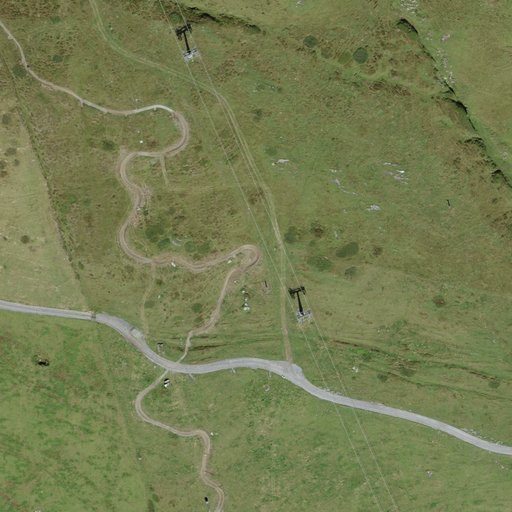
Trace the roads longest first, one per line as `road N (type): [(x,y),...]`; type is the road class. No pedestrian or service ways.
road 1 (track): [(174,368),(274,366),(332,403),(511,450)]
road 2 (track): [(0,303),(112,320),(174,368)]
